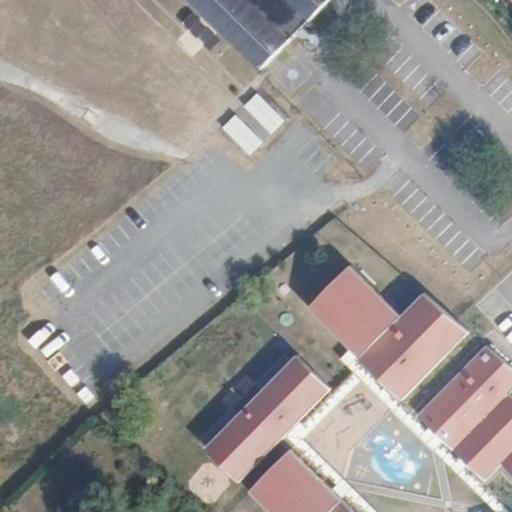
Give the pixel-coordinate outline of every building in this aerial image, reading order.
[(330,0),(192,0),(206,13),(220,27),(263,68),(330,0)] [(287,120),(259,92),(222,127),(250,155),(287,120)] [(308,309),(359,359),(402,316),(350,266),(308,309)] [(469,332),(424,293),(402,316),(359,359),(402,401),(469,332)] [(511,392),(511,367),(486,346),(417,416),(455,453),(509,395),(511,392)] [(203,449),(238,483),(331,389),(296,355),(203,449)] [(511,397),(509,395),(455,453),(484,482),(501,464),(511,451),(511,397)] [(267,511),(330,511),(342,501),(291,450),(248,493),(267,511)] [(511,451),(501,464),(511,475),(511,451)] [(330,511),(353,511),(342,501),(330,511)]
